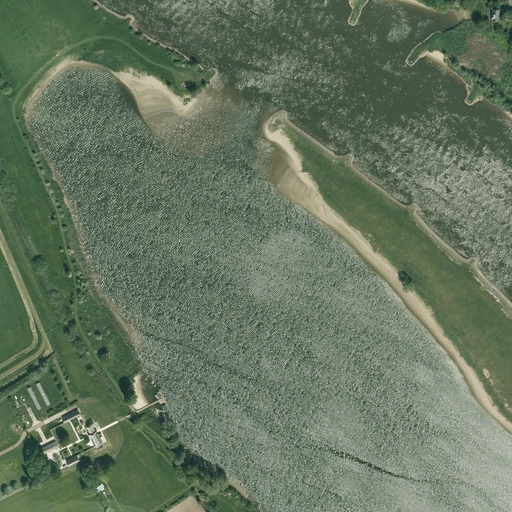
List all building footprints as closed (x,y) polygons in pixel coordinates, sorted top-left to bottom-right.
[(62,417),(65,422),(80,414),(78,409),(62,417)] [(89,434),(95,446),(103,442),(96,430),(95,431),(92,424),(87,426),(90,433),(89,434)] [(43,453),(59,446),(56,440),(41,448),(43,453)] [(69,465),(79,460),(77,455),(66,461),(69,465)] [(102,482),(95,487),(98,491),(105,486),(102,482)]
